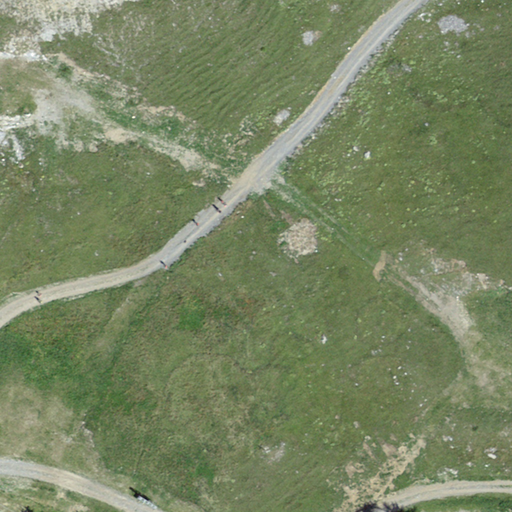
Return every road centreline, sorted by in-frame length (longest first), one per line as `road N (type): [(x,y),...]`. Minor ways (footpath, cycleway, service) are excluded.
road 1 (track): [(414,0),(362,50),(312,119),(156,261),(52,291),(0,320)]
road 2 (track): [(0,465),(57,475),(144,511)]
road 3 (track): [(375,511),(448,488),(511,487)]
